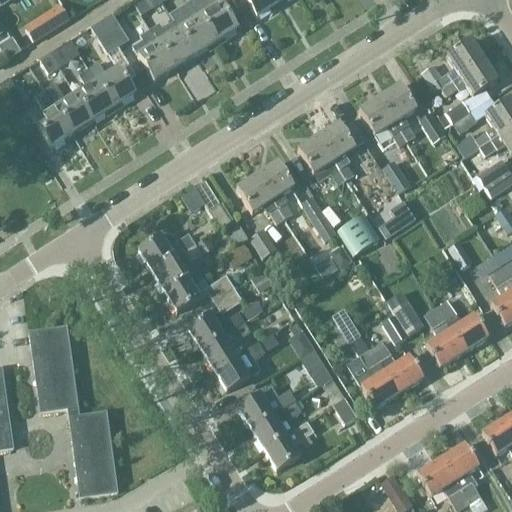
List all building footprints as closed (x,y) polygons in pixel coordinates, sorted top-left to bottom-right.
[(0,0),(0,8),(2,8),(1,8),(13,0),(0,0)] [(133,0),(127,0),(121,13),(139,22),(146,7),(133,0)] [(156,0),(142,0),(151,13),(160,7),(156,0)] [(238,15),(228,0),(225,0),(218,5),(215,0),(196,0),(188,5),(198,22),(215,47),(235,34),(227,22),(238,15)] [(228,0),(238,15),(238,17),(248,11),(255,22),(276,9),(270,0),(228,0)] [(289,0),(270,0),(276,9),(289,0)] [(215,47),(198,22),(188,5),(177,12),(188,28),(178,35),(194,60),(215,47)] [(57,8),(39,20),(49,35),(67,24),(62,17),(57,8)] [(109,17),(98,24),(116,52),(127,45),(113,24),(109,17)] [(249,29),(259,46),(272,38),(262,22),(249,29)] [(106,59),(116,52),(98,24),(88,31),(106,59)] [(159,28),(149,34),(157,48),(174,73),(194,60),(178,35),(173,26),(162,33),(159,28)] [(149,34),(139,40),(142,45),(132,52),(153,86),(174,73),(157,48),(149,34)] [(0,52),(6,62),(18,55),(10,43),(0,49),(0,52)] [(338,62),(353,54),(348,45),(333,53),(338,62)] [(433,97),(439,93),(482,65),(469,45),(444,61),(452,73),(440,81),(432,69),(420,77),(433,97)] [(68,66),(62,56),(58,50),(48,57),(58,73),(68,66)] [(47,79),(58,73),(48,57),(37,64),(47,79)] [(470,101),(495,84),(482,65),(439,93),(445,102),(456,94),(457,96),(464,91),(470,101)] [(116,73),(105,80),(97,67),(87,73),(112,113),(132,99),(116,73)] [(112,113),(87,73),(78,79),(86,92),(75,99),(91,126),(112,113)] [(0,86),(0,93),(14,116),(25,109),(8,81),(0,86)] [(135,82),(127,85),(137,109),(146,105),(135,82)] [(75,99),(66,105),(54,86),(44,93),(55,111),(54,112),(70,139),(91,126),(75,99)] [(403,121),(414,114),(398,89),(377,103),(406,147),(416,141),(403,121)] [(50,152),(70,139),(54,112),(55,111),(44,93),(33,100),(45,118),(33,125),(50,152)] [(377,103),(356,116),(372,140),(385,132),(398,152),(406,147),(377,103)] [(464,161),(472,156),(511,129),(511,108),(508,103),(483,119),(492,132),(474,144),(470,138),(455,148),(464,161)] [(461,106),(444,117),(451,128),(468,117),(461,106)] [(430,117),(417,125),(432,148),(444,140),(430,117)] [(341,161),(353,153),(337,129),(316,142),(344,186),(353,180),(341,161)] [(511,129),(497,139),(478,152),(484,161),(496,153),(497,155),(504,150),(510,159),(511,158),(511,129)] [(316,142),(296,155),(312,179),(313,179),(318,187),(329,179),(337,191),(344,186),(316,142)] [(394,165),(381,174),(396,199),(410,190),(394,165)] [(482,192),(507,175),(500,165),(475,181),(482,192)] [(281,198),(290,193),(275,168),(254,181),(270,205),(283,225),(292,219),(285,207),(286,207),(281,198)] [(511,183),(507,175),(482,192),(489,203),(511,188),(511,183)] [(283,225),(270,205),(254,181),(234,193),(250,218),(261,211),(267,219),(268,218),(275,230),(283,225)] [(335,239),(332,234),(312,201),(300,208),(323,246),(335,239)] [(213,235),(218,232),(232,223),(222,206),(207,214),(213,223),(208,226),(213,235)] [(402,207),(389,216),(392,221),(400,233),(413,224),(402,207)] [(511,222),(505,212),(494,219),(505,238),(511,234),(511,222)] [(362,219),(335,236),(352,262),(378,245),(362,219)] [(262,234),(248,243),(261,263),(275,254),(262,234)] [(149,276),(194,247),(187,237),(176,244),(173,240),(164,238),(159,241),(136,255),(149,276)] [(190,265),(200,258),(207,254),(200,243),(194,247),(149,276),(162,296),(196,275),(190,265)] [(458,246),(447,253),(460,274),(471,267),(458,246)] [(243,247),(233,253),(241,267),(251,261),(243,247)] [(499,271),(511,262),(511,247),(492,260),(499,271)] [(339,273),(351,265),(342,250),(329,258),(339,273)] [(511,264),(500,272),(511,290),(511,264)] [(322,283),(335,275),(330,266),(316,275),(322,283)] [(511,324),(511,290),(500,272),(488,280),(501,301),(489,308),(503,331),(511,324)] [(185,282),(162,296),(175,317),(198,303),(190,291),(202,284),(196,275),(185,282)] [(262,276),(249,284),(258,297),(271,289),(262,276)] [(206,291),(204,293),(206,297),(212,305),(233,292),(225,279),(206,291)] [(233,292),(212,305),(221,319),(242,306),(233,292)] [(422,331),(401,296),(385,306),(406,341),(422,331)] [(473,319),(460,327),(446,304),(434,312),(449,334),(463,356),(487,341),(473,319)] [(199,354),(243,326),(261,315),(255,305),(215,330),(208,319),(186,334),(199,354)] [(341,312),(331,318),(345,339),(355,333),(341,312)] [(463,356),(449,334),(434,312),(423,319),(437,342),(425,350),(439,372),(463,356)] [(394,349),(406,342),(393,321),(381,328),(394,349)] [(234,360),(228,350),(249,337),(243,326),(199,354),(212,375),(234,360)] [(65,330),(27,336),(29,349),(36,348),(38,362),(69,357),(65,330)] [(234,360),(212,375),(225,396),(258,375),(251,365),(263,358),(277,349),(270,338),(256,347),(234,360)] [(407,360),(395,368),(381,346),(369,353),(383,375),(397,398),(421,383),(407,360)] [(369,353),(358,360),(366,374),(353,382),(373,413),(397,398),(383,375),(369,353)] [(312,354),(298,363),(308,379),(322,370),(312,354)] [(38,362),(31,363),(32,367),(32,370),(33,376),(40,375),(41,389),(73,384),(70,364),(69,357),(38,362)] [(278,402),(272,392),(280,387),(274,377),(254,390),(259,398),(236,413),(249,433),(293,406),(287,396),(278,402)] [(41,389),(35,390),(37,403),(43,402),(45,416),(66,413),(77,411),(75,398),(73,384),(41,389)] [(356,422),(343,403),(332,410),(344,429),(356,422)] [(285,439),(277,427),(286,421),(288,424),(300,417),(293,406),(249,433),(261,454),(285,439)] [(66,413),(67,421),(78,419),(77,411),(66,413)] [(78,419),(67,421),(68,423),(69,434),(75,433),(77,447),(109,442),(107,428),(105,417),(105,415),(78,419)] [(494,460),(506,452),(511,460),(511,459),(511,435),(504,422),(480,438),(494,460)] [(1,427),(0,426),(0,454),(5,454),(3,439),(10,438),(8,426),(1,427)] [(298,460),(291,449),(313,437),(306,426),(285,439),(261,454),(274,474),(298,460)] [(71,448),(73,461),(79,460),(81,474),(113,469),(112,462),(109,442),(77,447),(71,448)] [(468,476),(477,471),(462,448),(438,463),(453,486),(468,509),(480,501),(473,491),(476,489),(468,476)] [(452,511),(462,511),(468,509),(453,486),(438,463),(415,478),(429,501),(441,494),(452,511)] [(81,474),(75,475),(77,488),(83,487),(85,501),(117,496),(113,469),(81,474)] [(354,487),(370,511),(382,511),(389,508),(370,478),(354,487)] [(402,497),(390,504),(395,511),(408,511),(411,511),(402,497)]
